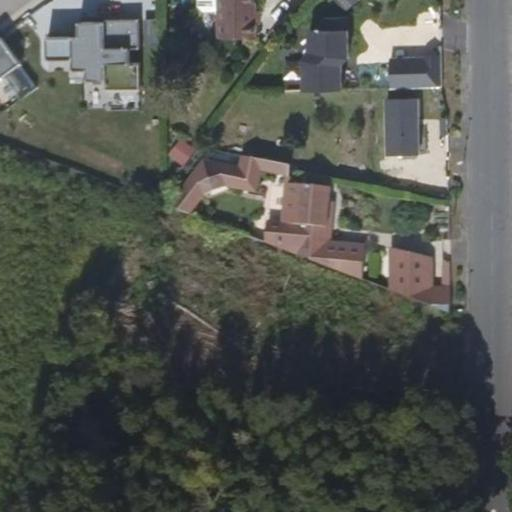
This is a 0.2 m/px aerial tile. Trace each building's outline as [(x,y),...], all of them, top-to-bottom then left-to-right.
[(255,39),(255,0),(218,0),(218,7),(218,39),(255,39)] [(81,38),(74,38),(74,71),(89,71),(89,81),(107,81),(107,64),(130,64),(129,50),(105,50),(105,24),(81,24),(81,38)] [(348,91),(347,29),(300,29),(301,92),(348,91)] [(387,118),(388,155),(419,154),(418,117),(419,117),(418,100),(386,102),(386,118),(387,118)] [(194,153),(182,143),(171,157),(183,167),(194,153)] [(203,187),(259,196),(263,172),(290,176),(291,166),(195,150),(184,214),(198,216),(203,187)] [(264,244),(362,280),(366,247),(331,243),(334,207),(330,207),(332,189),(285,185),(281,223),(267,221),(264,244)] [(450,308),(451,287),(435,286),(436,253),(389,252),(387,306),(450,308)]
